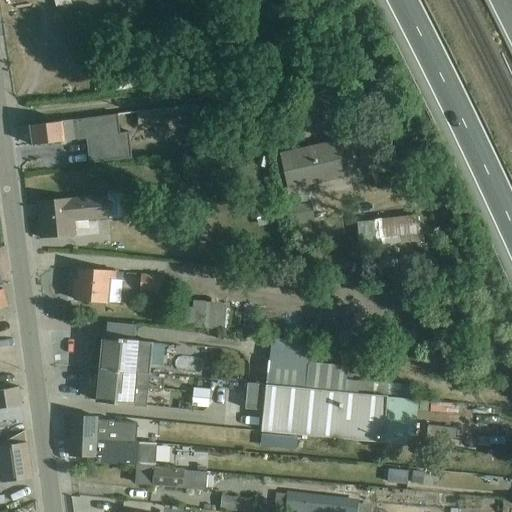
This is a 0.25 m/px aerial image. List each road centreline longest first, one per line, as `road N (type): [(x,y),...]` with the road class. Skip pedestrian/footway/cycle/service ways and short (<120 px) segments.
road 1 (residential): [(1,121),(56,511)]
road 2 (motorway): [(401,0),(511,225)]
